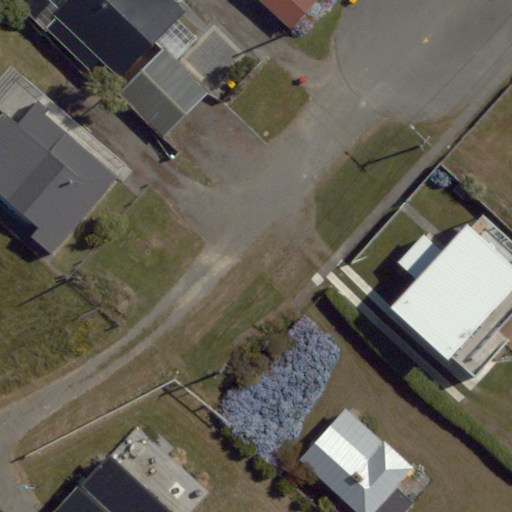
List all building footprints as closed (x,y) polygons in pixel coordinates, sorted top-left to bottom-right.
[(5,0),(27,19),(45,0),(44,0),(5,0)] [(322,16),(300,0),(198,0),(190,11),(278,76),(322,16)] [(198,92),(115,22),(45,105),(127,175),(198,92)] [(102,252),(8,180),(0,189),(0,281),(50,319),(102,252)] [(505,361),(449,310),(376,390),(431,441),(505,361)] [(335,352),(297,320),(214,421),(253,452),(335,352)] [(365,511),(327,477),(294,511),(365,511)]
